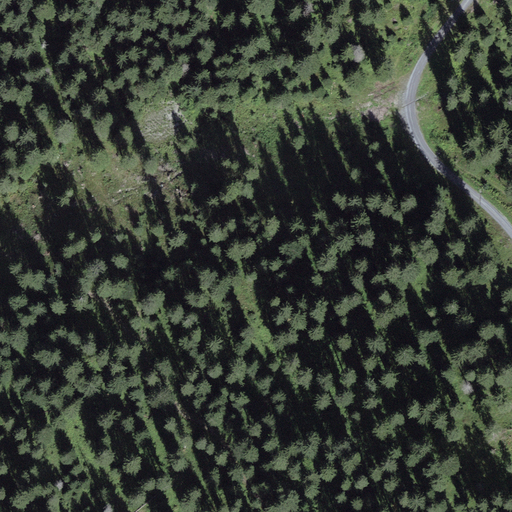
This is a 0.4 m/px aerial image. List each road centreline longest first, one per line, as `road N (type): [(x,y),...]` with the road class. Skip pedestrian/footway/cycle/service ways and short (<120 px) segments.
road 1 (primary): [(270,511),(0,82)]
road 2 (track): [(467,0),(417,67),(411,99),(422,145),(486,197),(511,234)]
